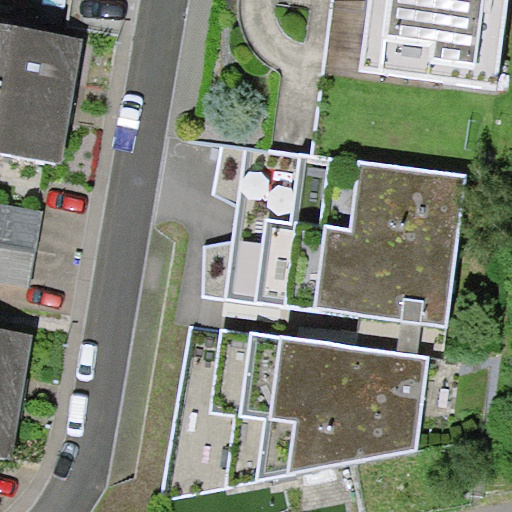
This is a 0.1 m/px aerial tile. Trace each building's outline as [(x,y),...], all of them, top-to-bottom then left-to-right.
[(502,0),(359,0),(348,76),(487,94),(502,0)] [(24,32),(0,28),(0,162),(50,169),(64,70),(20,64),(24,32)] [(221,144),(204,246),(203,296),(448,326),(466,173),(221,144)] [(40,218),(0,211),(0,287),(28,293),(40,218)] [(427,356),(189,326),(162,499),(415,451),(427,356)] [(24,340),(0,335),(0,460),(4,461),(24,340)]
